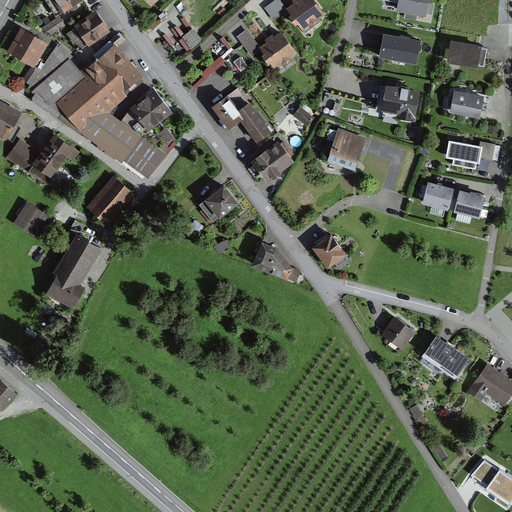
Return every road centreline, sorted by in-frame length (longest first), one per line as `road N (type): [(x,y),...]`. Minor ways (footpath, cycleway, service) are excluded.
road 1 (residential): [(110,0),(292,244)]
road 2 (residential): [(478,322),(505,156),(511,28)]
road 3 (residential): [(324,287),(464,511)]
road 4 (secondary): [(182,511),(0,354)]
road 5 (residential): [(324,287),(478,322)]
